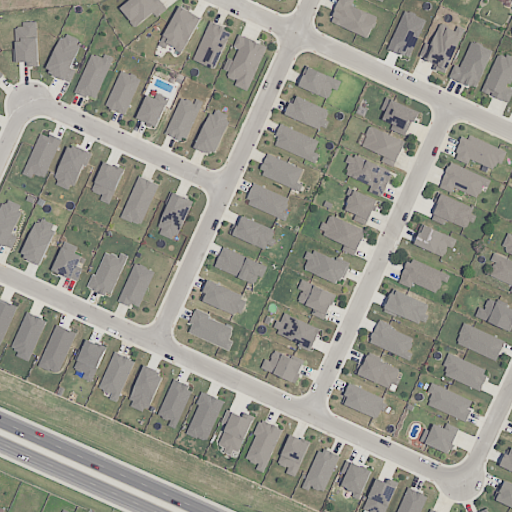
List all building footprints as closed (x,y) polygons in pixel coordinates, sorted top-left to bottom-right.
[(129,0),(120,8),(130,20),(130,22),(133,26),(136,27),(153,13),(157,18),(168,9),(160,0),(129,0)] [(338,0),(333,11),(334,12),(332,16),(334,17),(331,22),(368,39),(378,16),(353,5),(355,0),(338,0)] [(180,6),(158,45),(165,49),(167,45),(181,53),(200,20),(187,12),(188,10),(180,6)] [(405,11),(387,49),(409,57),(425,20),(415,16),(415,13),(410,11),(408,12),(405,11)] [(210,20),(192,59),(215,70),(231,34),(225,31),(226,29),(220,27),(221,25),(210,20)] [(15,24),(16,62),(28,62),(28,66),(38,66),(37,23),(15,24)] [(425,42),(419,56),(435,63),(432,68),(438,71),(439,70),(444,72),(460,38),(455,36),(457,32),(447,27),(447,26),(443,24),(439,25),(437,30),(436,30),(430,44),(425,42)] [(71,82),(76,70),(71,68),(82,42),(63,34),(46,71),(71,82)] [(239,35),(234,46),(239,49),(233,62),(228,59),(223,69),(229,71),(227,74),(228,78),(233,80),(235,79),(237,80),(235,85),(247,91),(267,46),(255,41),(254,42),(239,35)] [(454,65),(449,77),(466,85),(467,84),(470,86),(471,85),(476,87),(493,51),(471,41),(459,66),(454,65)] [(113,57),(104,54),(102,58),(91,53),(75,92),(96,100),(113,57)] [(497,56),(481,91),(488,94),(490,92),(492,93),(491,95),(502,100),(508,102),(511,92),(511,89),(508,88),(511,79),(511,56),(506,54),(506,55),(506,57),(505,57),(505,56),(500,54),(497,56)] [(307,65),(305,70),(307,71),(306,74),(304,73),(298,86),(326,99),(327,97),(328,97),(331,91),(330,90),(332,88),(337,90),(341,81),(307,65)] [(126,115),(140,78),(120,70),(106,107),(126,115)] [(137,119),(158,126),(166,102),(145,95),(137,119)] [(291,102),(285,114),(318,129),(320,125),(325,128),(328,121),(323,119),(326,118),(328,114),(327,111),(328,110),(297,96),(294,103),(291,102)] [(202,101),(196,99),(194,102),(180,97),(165,135),(186,143),(202,101)] [(386,97),(381,109),(386,111),(383,119),(392,123),(389,130),(405,137),(412,121),(414,122),(417,116),(412,114),(414,110),(386,97)] [(195,147),(214,155),(231,116),(212,108),(195,147)] [(319,140),(281,124),(273,145),(315,163),(319,154),(314,152),(319,140)] [(371,126),(370,127),(368,126),(365,134),(366,136),(361,146),(383,156),(381,161),(393,166),(402,146),(399,145),(401,140),(371,126)] [(23,173),(32,177),(33,173),(40,176),(40,175),(44,177),(62,139),(51,134),(49,136),(41,133),(23,173)] [(461,136),(459,142),(460,142),(456,151),(459,153),(456,158),(467,163),(469,158),(492,169),(494,166),(495,167),(497,162),(501,164),(506,152),(469,134),(467,139),(461,136)] [(72,192),(89,152),(70,144),(53,184),(72,192)] [(347,153),(344,160),(348,162),(346,167),(347,169),(346,172),(371,184),(369,190),(380,194),(382,189),(383,190),(388,180),(392,171),(389,170),(390,168),(376,162),(377,162),(367,157),(365,158),(354,153),(353,156),(347,153)] [(299,191),(302,184),(297,183),(303,169),(268,154),(259,175),(299,191)] [(124,171),(104,162),(91,191),(101,195),(99,200),(110,204),(124,171)] [(439,187),(451,193),(453,188),(476,198),(478,194),(480,193),(482,188),(482,186),(481,186),(482,184),(487,186),(490,180),(451,162),(439,187)] [(157,183),(137,176),(122,218),(143,225),(157,183)] [(283,220),(291,199),(254,183),(245,204),(283,220)] [(377,198),(352,190),(345,210),(356,214),(354,219),(369,224),(377,198)] [(193,201),(173,192),(156,231),(177,240),(193,201)] [(476,209),(438,192),(434,202),(438,204),(433,215),(467,230),(476,209)] [(0,242),(12,248),(18,236),(13,234),(22,212),(19,210),(21,205),(9,199),(7,202),(5,203),(3,202),(0,208),(0,242)] [(342,250),(354,256),(365,230),(328,214),(320,234),(344,244),(342,250)] [(229,234),(268,250),(273,238),(272,237),(275,230),(242,216),(237,228),(233,226),(229,234)] [(36,221),(37,222),(40,221),(42,218),(54,223),(52,228),(56,230),(40,264),(28,259),(28,258),(25,256),(26,254),(22,252),(36,221)] [(414,244),(444,257),(448,246),(453,248),(457,239),(423,225),(414,244)] [(511,232),(509,231),(501,252),(511,255),(511,232)] [(82,267),(81,267),(85,256),(60,248),(53,272),(78,280),(82,267)] [(266,263),(221,249),(215,269),(259,283),(266,263)] [(348,265),(312,249),(303,269),(340,285),(348,265)] [(111,296),(128,256),(121,253),(119,257),(105,251),(90,287),(111,296)] [(511,261),(494,253),(490,261),(495,262),(489,275),(511,285),(511,287),(510,291),(511,292),(511,261)] [(437,293),(442,280),(445,282),(448,274),(409,258),(399,282),(411,287),(412,283),(437,293)] [(153,270),(133,263),(120,302),(140,309),(153,270)] [(336,294),(302,280),(298,289),(302,290),(297,301),(314,308),(311,314),(325,320),(336,294)] [(248,296),(206,283),(200,302),(242,315),(248,296)] [(423,324),(431,304),(393,290),(385,310),(423,324)] [(17,307),(0,300),(0,346),(2,347),(17,307)] [(511,329),(511,326),(511,307),(487,300),(484,309),(478,307),(475,318),(511,329)] [(230,349),(233,341),(229,339),(234,325),(195,311),(187,334),(230,349)] [(29,360),(47,320),(27,312),(9,351),(29,360)] [(320,328),(283,312),(274,332),(311,348),(320,328)] [(415,337),(378,321),(369,343),(409,360),(412,354),(408,352),(415,337)] [(496,361),(505,341),(464,323),(455,343),(496,361)] [(76,334),(56,325),(39,366),(59,374),(76,334)] [(93,380),(106,349),(86,340),(73,372),(93,380)] [(117,402),(135,361),(114,352),(99,388),(112,394),(110,399),(117,402)] [(261,370),(297,381),(303,361),(273,352),(270,361),(264,359),(261,370)] [(394,389),(402,369),(363,354),(355,373),(394,389)] [(444,376),(480,391),(489,371),(447,354),(442,365),(448,367),(444,376)] [(163,374),(144,366),(128,405),(146,413),(163,374)] [(157,417),(176,425),(193,387),(174,379),(157,417)] [(342,405),(381,418),(387,398),(348,385),(342,405)] [(425,407),(467,420),(474,399),(432,385),(425,407)] [(186,433),(206,442),(224,401),(203,392),(186,433)] [(239,452),(252,420),(227,409),(221,423),(226,425),(218,445),(225,448),(223,453),(231,457),(233,450),(239,452)] [(282,429),(261,420),(244,459),(257,464),(255,469),(263,472),(282,429)] [(457,434),(434,423),(430,431),(425,429),(420,441),(448,454),(457,434)] [(297,477),(308,442),(288,436),(279,465),(288,467),(286,473),(297,477)] [(324,492),(340,455),(320,447),(302,488),(309,491),(311,487),(324,492)] [(501,469),(511,472),(511,449),(508,448),(501,469)] [(371,470),(346,460),(339,476),(341,477),(338,486),(361,496),(371,470)] [(386,511),(395,484),(373,478),(364,511),(386,511)] [(495,501),(511,507),(511,483),(503,480),(495,501)] [(420,511),(428,496),(408,487),(397,511),(420,511)]
